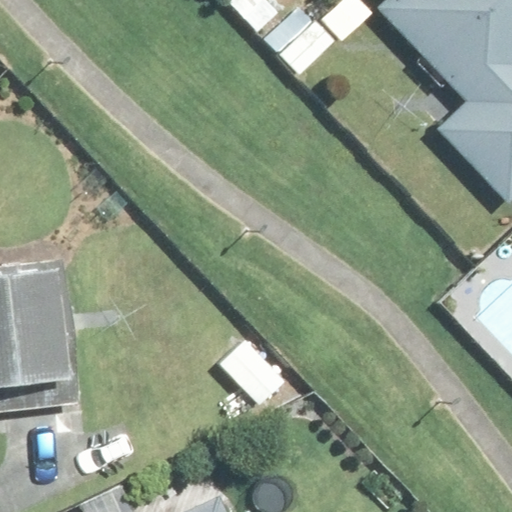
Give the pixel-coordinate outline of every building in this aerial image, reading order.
[(358,0),(315,0),(268,42),(299,77),(371,14),(358,0)] [(511,0),(377,0),(462,92),(431,119),(506,199),(511,193),(511,0)] [(0,263),(0,399),(68,389),(48,256),(0,263)] [(288,381),(246,335),(217,361),(260,408),(288,381)] [(230,511),(220,488),(163,511),(230,511)]
